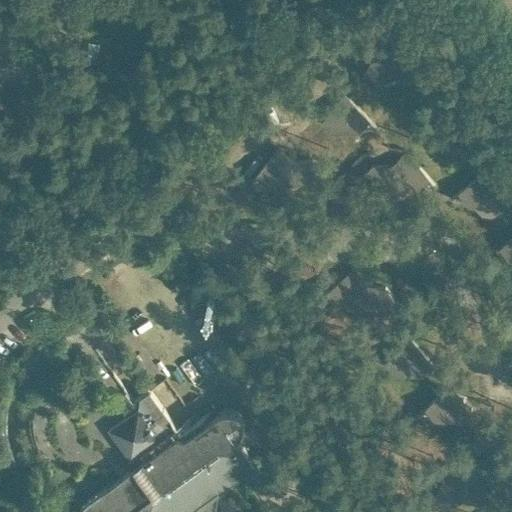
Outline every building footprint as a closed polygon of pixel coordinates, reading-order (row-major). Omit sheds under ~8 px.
[(429,55),(404,40),(397,52),(405,79),(409,78),(415,68),(423,66),(429,55)] [(405,79),(397,52),(396,54),(372,60),(366,72),(377,78),(390,75),(400,80),(405,79)] [(368,118),(350,100),(341,109),(332,110),(323,119),(332,128),(360,127),(368,118)] [(438,135),(445,146),(472,150),(483,143),(475,132),(466,131),(458,120),(438,135)] [(289,188),(286,160),(275,151),(257,174),(268,182),(275,181),(284,188),(289,188)] [(410,156),(400,165),(398,193),(403,193),(412,185),(419,186),(429,177),(410,156)] [(288,161),(286,160),(289,188),(293,187),(301,179),(314,177),(323,167),(312,159),(288,161)] [(398,193),(400,165),(398,166),(373,165),(364,173),(372,183),(386,184),(394,192),(398,193)] [(488,212),(492,184),(483,173),(460,191),(468,201),(476,202),(483,211),(488,212)] [(511,188),(493,186),(492,184),(488,212),(492,212),(501,206),(511,207),(511,188)] [(511,237),(501,246),(510,256),(511,256),(511,237)] [(356,303),(358,281),(350,272),(328,291),(336,301),(356,303)] [(361,284),(358,281),(356,303),(384,305),(394,297),(386,287),(361,284)] [(423,370),(432,362),(414,343),(406,352),(396,351),(386,360),(395,370),(423,370)] [(136,465),(87,500),(86,501),(83,503),(83,505),(81,507),(80,510),(80,511),(79,511),(130,511),(136,511),(149,511),(152,510),(153,511),(215,511),(219,491),(243,474),(253,487),(265,478),(238,440),(240,438),(241,436),(243,434),(243,433),(244,431),(244,430),(245,429),(245,427),(245,424),(244,421),(244,420),(242,417),(241,415),(240,414),(239,413),(236,411),(233,410),(231,409),(228,409),(226,409),(223,410),(222,410),(221,411),(217,412),(214,407),(184,429),(179,429),(150,389),(133,402),(126,391),(115,399),(128,417),(110,429),(136,465)] [(435,417),(463,417),(472,408),(463,399),(454,398),(445,389),(426,407),(435,417)] [(458,474),(466,494),(492,483),(497,471),(485,466),(462,476),(458,474)] [(448,502),(466,494),(458,474),(447,470),(436,497),(448,502)]
